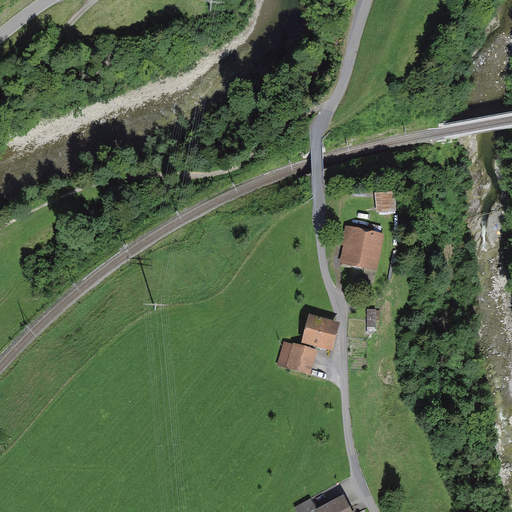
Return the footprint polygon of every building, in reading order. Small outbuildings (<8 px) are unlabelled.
[(395,220),(394,199),(375,200),(376,221),(395,220)] [(391,236),(354,228),(346,265),(382,273),(391,236)] [(379,334),(379,314),(368,314),(368,334),(379,334)] [(337,324),(311,316),(304,341),(330,348),(337,324)] [(315,351),(286,344),(280,366),(309,373),(315,351)] [(350,511),(343,498),(319,510),(319,511),(350,511)] [(297,508),(298,511),(317,511),(313,501),(297,508)]
